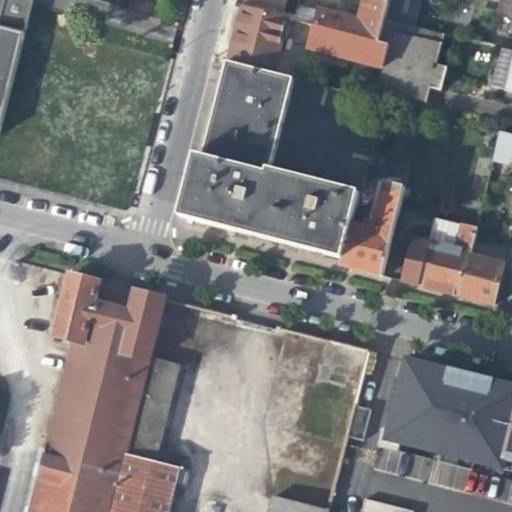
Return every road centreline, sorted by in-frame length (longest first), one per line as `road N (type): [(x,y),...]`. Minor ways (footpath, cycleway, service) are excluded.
road 1 (residential): [(140,256),(511,349)]
road 2 (residential): [(140,256),(205,0)]
road 3 (unknown): [(0,511),(24,361),(8,332)]
road 4 (residential): [(0,221),(140,256)]
